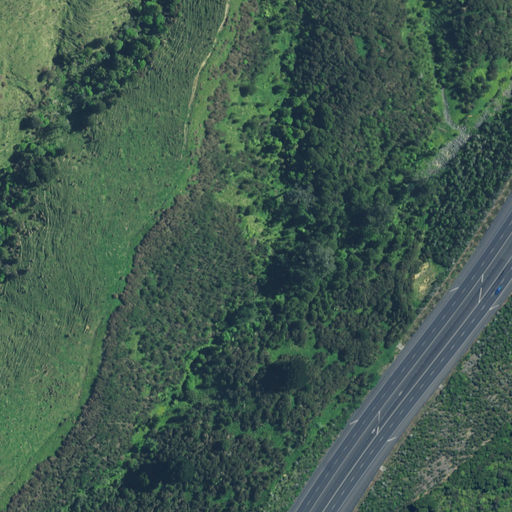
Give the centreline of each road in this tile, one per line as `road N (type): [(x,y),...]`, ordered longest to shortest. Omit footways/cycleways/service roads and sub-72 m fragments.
road 1 (motorway): [(302,511),(511,220)]
road 2 (motorway): [(511,264),(328,511)]
